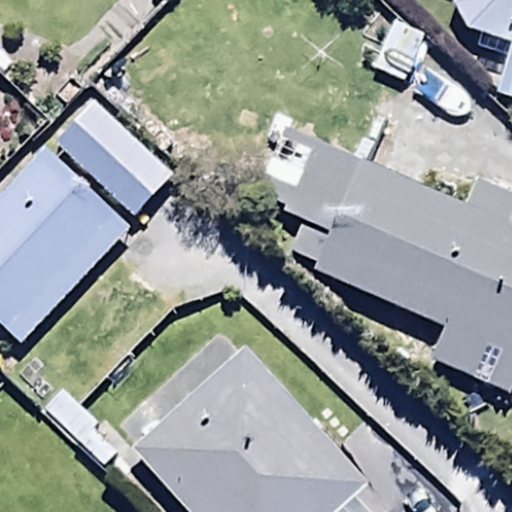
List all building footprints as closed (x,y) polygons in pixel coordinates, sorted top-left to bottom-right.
[(498,57),(489,99),(511,106),(511,0),(448,0),(447,7),(458,36),(476,40),(473,52),(498,57)] [(511,198),(476,182),(462,211),(310,145),(296,175),(264,160),(247,195),(277,209),(273,216),(323,239),(308,271),(433,330),(420,358),(491,392),(511,348),(511,198)] [(0,337),(12,348),(115,237),(27,156),(0,184),(0,337)] [(181,194),(128,253),(220,336),(273,277),(181,194)] [(374,511),(232,348),(118,448),(174,511),(374,511)] [(503,511),(474,482),(443,511),(503,511)]
